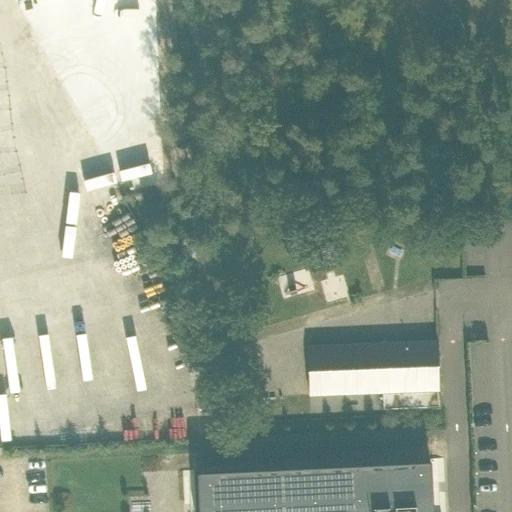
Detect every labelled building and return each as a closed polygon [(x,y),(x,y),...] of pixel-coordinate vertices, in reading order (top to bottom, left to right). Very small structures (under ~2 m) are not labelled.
[(15,0),(121,191),(164,190),(155,0),(15,0)] [(405,30),(503,26),(502,6),(486,7),(485,0),(430,0),(431,4),(404,5),(404,6),(397,7),(397,22),(405,22),(405,30)] [(181,259),(210,258),(209,233),(180,233),(181,259)] [(307,346),(309,396),(381,393),(382,409),(439,407),(435,341),(307,346)] [(431,511),(430,461),(197,471),(198,511),(431,511)]
